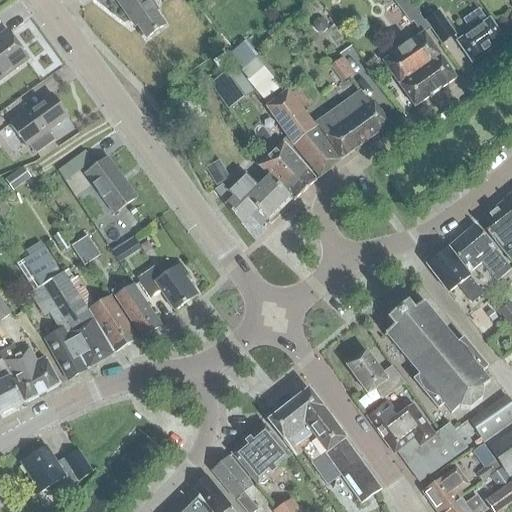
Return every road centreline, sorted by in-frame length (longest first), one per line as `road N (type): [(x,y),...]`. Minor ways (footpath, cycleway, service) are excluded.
road 1 (residential): [(273,318),(41,0)]
road 2 (residential): [(342,268),(324,218),(327,189),(511,55)]
road 3 (residential): [(407,511),(346,413),(273,318)]
road 4 (residential): [(0,444),(98,389),(207,364)]
road 5 (residential): [(342,268),(437,229),(511,169)]
road 6 (residential): [(150,511),(201,452),(207,364)]
